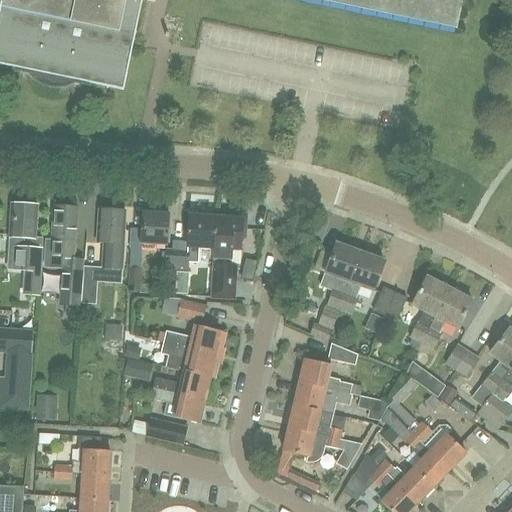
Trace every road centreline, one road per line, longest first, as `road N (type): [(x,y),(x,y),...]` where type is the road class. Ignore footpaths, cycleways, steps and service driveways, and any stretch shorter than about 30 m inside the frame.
road 1 (residential): [(253,476),(242,424),(299,183)]
road 2 (residential): [(299,183),(0,155)]
road 3 (residential): [(511,273),(415,222),(299,183)]
road 4 (residential): [(253,476),(134,454),(124,511)]
